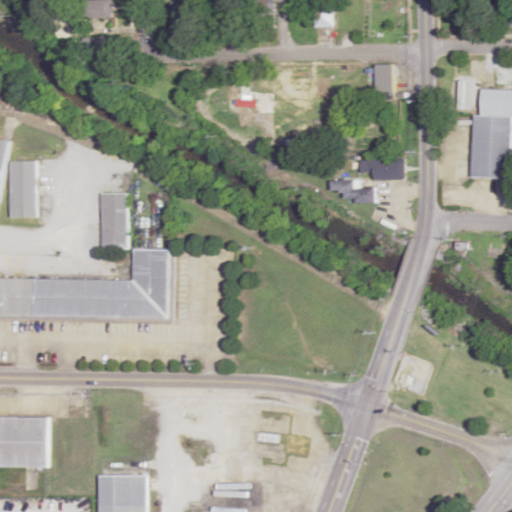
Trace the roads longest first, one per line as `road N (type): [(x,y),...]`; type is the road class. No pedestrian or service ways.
road 1 (residential): [(0,377),(251,380),(311,389),(511,459)]
road 2 (residential): [(146,27),(153,47),(170,57),(511,46)]
road 3 (tertiary): [(422,0),(427,220),(419,254)]
